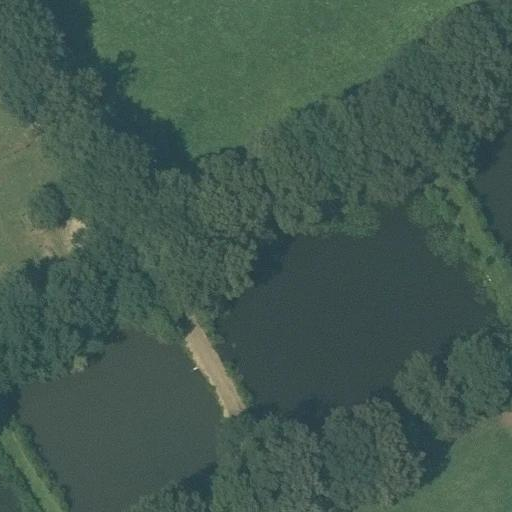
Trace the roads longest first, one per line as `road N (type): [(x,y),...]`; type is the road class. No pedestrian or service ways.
road 1 (track): [(172,264),(511,103)]
road 2 (track): [(149,267),(126,248),(0,74)]
road 3 (track): [(0,355),(149,267),(172,264)]
